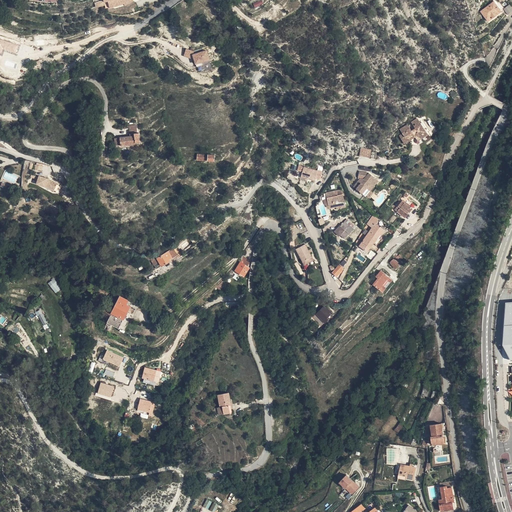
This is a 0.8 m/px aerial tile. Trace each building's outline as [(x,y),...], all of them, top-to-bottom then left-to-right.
[(488,23),(502,14),(494,4),(480,14),(488,23)] [(503,12),(507,17),(511,13),(511,9),(510,7),(503,12)] [(16,54),(19,45),(0,38),(0,53),(1,54),(3,50),(16,54)] [(186,48),(183,56),(190,58),(192,51),(186,48)] [(192,54),(195,65),(210,60),(206,49),(192,54)] [(454,89),(449,93),(453,99),(458,95),(454,89)] [(439,92),(437,96),(445,100),(447,96),(439,92)] [(412,132),(409,141),(412,139),(411,138),(414,136),(417,141),(428,134),(420,121),(417,123),(414,126),(415,128),(412,130),(412,132)] [(140,123),(131,124),(132,133),(124,134),(124,144),(140,142),(139,140),(143,140),(142,130),(140,130),(140,123)] [(403,144),(409,141),(412,132),(412,130),(412,131),(408,124),(400,129),(403,135),(399,137),(403,144)] [(360,157),(370,159),(372,150),(362,148),(360,157)] [(299,177),(299,173),(302,173),(303,166),(298,165),(297,171),(288,171),(288,176),(299,177)] [(302,177),(309,179),(315,181),(316,178),(321,180),(324,170),(319,169),(318,171),(305,167),(302,177)] [(363,172),(358,173),(357,178),(362,179),(360,182),(358,181),(354,186),(366,195),(367,193),(371,188),(378,180),(369,173),(363,172)] [(55,192),(58,182),(38,176),(35,185),(47,188),(46,190),(55,192)] [(327,196),(327,197),(328,202),(329,206),(329,207),(337,205),(337,203),(340,202),(341,205),(347,203),(346,198),(345,199),(341,184),(333,187),(334,193),(327,196)] [(327,188),(326,192),(327,196),(334,193),(333,187),(327,188)] [(393,207),(398,211),(404,202),(406,204),(410,200),(402,193),(398,198),(400,199),(393,207)] [(404,202),(398,211),(405,217),(411,208),(406,204),(404,202)] [(378,222),(373,217),(368,224),(373,228),(372,229),(373,230),(369,236),(368,235),(359,246),(367,252),(373,244),(374,244),(380,235),(381,236),(385,231),(376,225),(378,222)] [(343,224),(342,223),(337,228),(342,233),(343,232),(348,235),(355,226),(347,219),(343,224)] [(194,241),(198,246),(199,247),(206,242),(201,236),(194,241)] [(296,250),(303,263),(309,259),(313,258),(306,245),(296,250)] [(154,258),(157,267),(180,257),(176,247),(159,253),(160,255),(154,258)] [(399,262),(400,260),(397,257),(397,256),(396,255),(392,259),(393,260),(391,263),(396,268),(400,264),(399,262)] [(249,265),(243,261),(238,269),(245,274),(250,266),(249,265)] [(378,275),(372,283),(381,291),(392,279),(381,270),(377,274),(378,275)] [(48,283),(55,293),(61,289),(53,279),(48,283)] [(122,295),(116,306),(115,309),(112,308),(114,304),(112,303),(109,306),(107,304),(105,306),(110,311),(114,314),(110,320),(122,326),(132,304),(128,302),(129,299),(122,295)] [(329,319),(333,313),(325,306),(314,319),(313,317),(311,320),(322,330),(330,320),(329,319)] [(41,309),(36,312),(43,325),(47,323),(41,309)] [(102,360),(120,367),(124,357),(106,350),(102,360)] [(144,367),(142,378),(143,379),(143,383),(158,386),(161,371),(144,367)] [(111,398),(115,386),(101,382),(97,393),(111,398)] [(225,413),(233,411),(232,403),(233,403),(231,391),(221,393),(225,413)] [(140,399),(137,410),(152,414),(155,403),(140,399)] [(397,429),(399,430),(401,426),(404,427),(406,424),(402,421),(397,429)] [(433,446),(445,443),(442,424),(432,425),(433,438),(432,438),(433,446)] [(407,477),(415,478),(417,468),(402,465),(399,479),(406,480),(406,479),(407,477)] [(340,488),(339,490),(342,493),(350,482),(348,480),(341,489),(340,488)] [(456,501),(453,487),(449,487),(448,485),(442,486),(444,498),(440,499),(442,511),(456,509),(454,501),(456,501)] [(219,511),(224,504),(219,501),(215,509),(219,511)]
